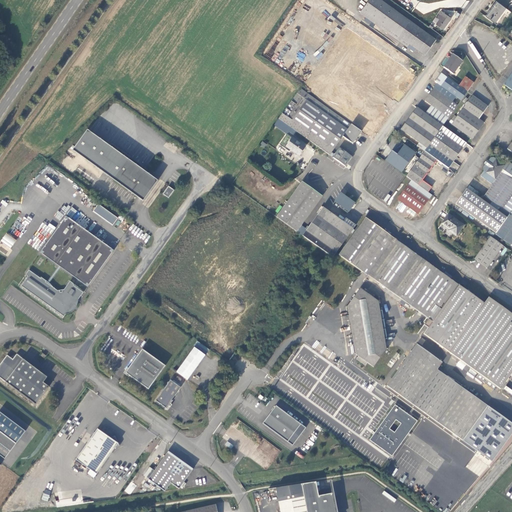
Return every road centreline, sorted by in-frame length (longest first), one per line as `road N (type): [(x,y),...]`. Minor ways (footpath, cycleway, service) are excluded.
road 1 (unclassified): [(422,237),(345,186),(458,24)]
road 2 (residential): [(458,24),(506,109),(422,237)]
road 3 (unclassified): [(72,361),(209,173)]
road 4 (unclassified): [(196,447),(72,361)]
road 5 (primary): [(76,0),(0,110)]
